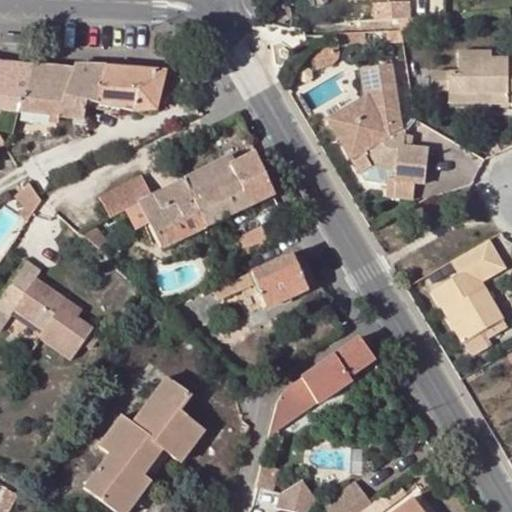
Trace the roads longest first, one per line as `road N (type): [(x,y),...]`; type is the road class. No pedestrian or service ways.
road 1 (tertiary): [(208,15),(238,48),(383,311)]
road 2 (residential): [(237,511),(267,387),(383,311)]
road 3 (tertiary): [(383,311),(510,511)]
road 4 (tertiary): [(208,15),(178,4),(23,0)]
